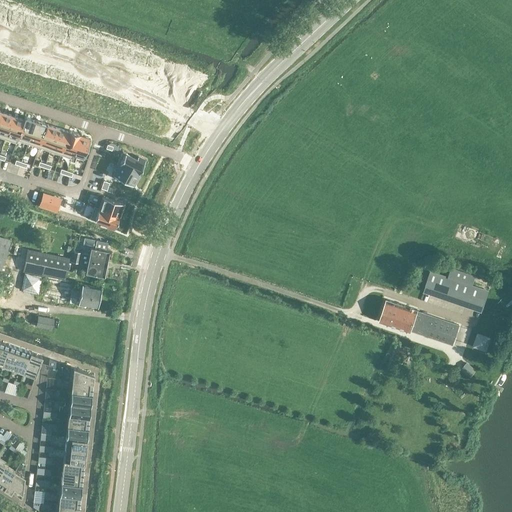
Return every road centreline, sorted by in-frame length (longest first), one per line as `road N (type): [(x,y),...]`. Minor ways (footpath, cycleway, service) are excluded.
road 1 (secondary): [(119,511),(149,284),(198,167)]
road 2 (secondary): [(198,167),(261,83),(347,0)]
